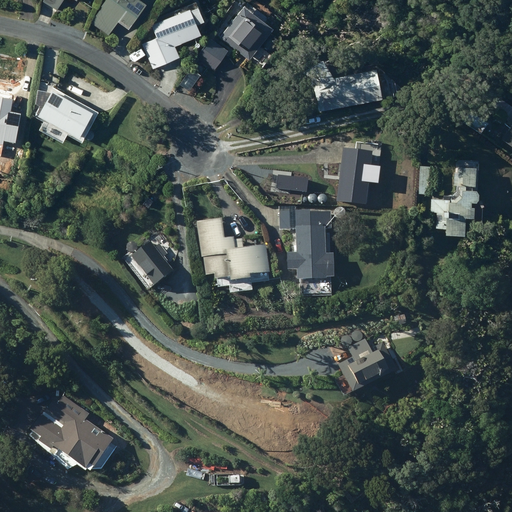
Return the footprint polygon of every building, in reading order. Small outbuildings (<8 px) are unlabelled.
[(41,0),(56,9),(61,0),(41,0)] [(104,0),(90,22),(108,34),(118,18),(128,25),(144,1),(142,0),(104,0)] [(242,4),(218,36),(247,58),(271,26),(242,4)] [(187,6),(150,24),(162,50),(200,32),(187,6)] [(210,37),(196,58),(213,69),(227,49),(210,37)] [(320,56),(302,68),(313,85),(318,109),(380,96),(373,64),(331,73),(320,56)] [(189,66),(177,82),(188,90),(200,73),(189,66)] [(34,111),(35,111),(33,115),(81,140),(97,110),(44,82),(38,103),(34,111)] [(0,136),(13,139),(19,111),(8,109),(11,96),(0,93),(0,136)] [(469,110),(463,121),(488,137),(492,130),(485,126),(488,121),(469,110)] [(511,120),(500,137),(511,145),(511,120)] [(349,129),(332,133),(334,143),(351,139),(349,129)] [(341,148),(335,201),(364,205),(371,151),(341,148)] [(419,164),(418,192),(430,193),(432,165),(419,164)] [(453,171),(453,183),(455,183),(455,190),(451,193),(443,193),(443,198),(430,198),(430,210),(435,210),(435,225),(444,225),(444,232),(462,232),(463,215),(473,215),(473,205),(470,205),(470,200),(474,200),(477,197),(477,191),(474,189),(472,188),(472,184),(474,185),(475,166),(457,165),(457,172),(453,171)] [(102,173),(99,180),(105,183),(109,175),(102,173)] [(117,181),(114,188),(124,192),(127,185),(117,181)] [(295,253),(285,253),(285,269),(295,269),(295,278),(325,278),(325,277),(331,277),(331,254),(324,254),(324,227),(330,227),(330,212),(309,212),(309,210),(295,210),(295,206),(279,206),(279,228),(295,228),(295,253)] [(194,221),(198,257),(202,257),(204,275),(211,274),(212,279),(227,278),(227,281),(247,279),(246,275),(267,272),(265,245),(242,247),(241,239),(232,240),(231,236),(222,237),(220,218),(194,221)] [(149,241),(129,257),(151,285),(171,270),(164,261),(166,260),(162,255),(166,253),(159,244),(154,247),(149,241)] [(403,314),(393,316),(395,325),(405,323),(403,314)] [(347,347),(352,358),(338,365),(350,392),(389,374),(378,350),(370,353),(364,339),(347,347)] [(382,343),(385,349),(391,345),(388,340),(382,343)] [(31,432),(28,436),(68,467),(75,465),(83,471),(85,469),(88,472),(92,467),(90,466),(110,439),(84,419),(87,414),(63,395),(58,401),(54,398),(29,430),(31,432)] [(272,411),(268,422),(281,427),(285,416),(272,411)] [(246,476),(232,475),(232,484),(246,484),(246,476)]
